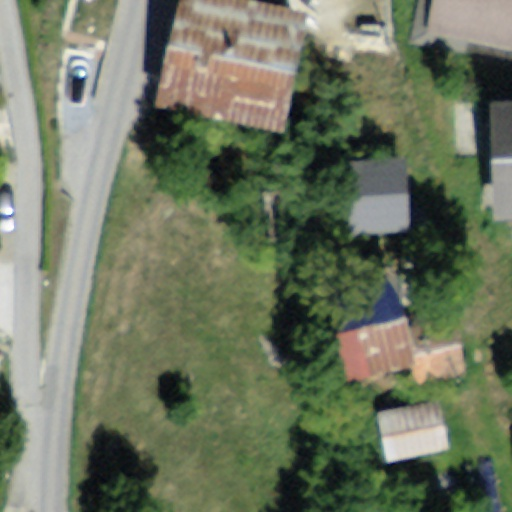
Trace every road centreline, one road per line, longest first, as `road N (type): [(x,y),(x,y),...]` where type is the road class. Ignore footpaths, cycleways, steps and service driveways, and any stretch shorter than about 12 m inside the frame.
road 1 (residential): [(45,441),(146,0)]
road 2 (residential): [(45,441),(28,302),(21,49),(11,0)]
